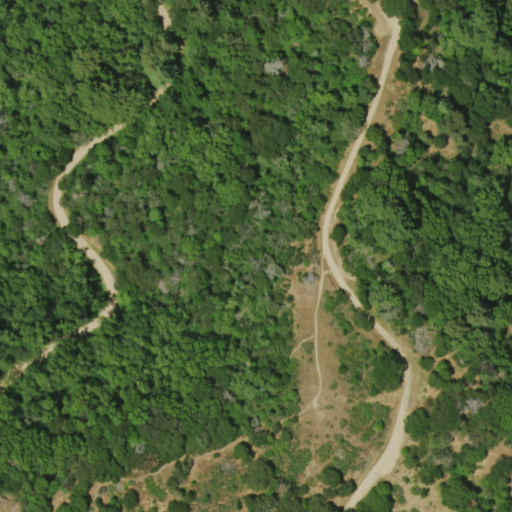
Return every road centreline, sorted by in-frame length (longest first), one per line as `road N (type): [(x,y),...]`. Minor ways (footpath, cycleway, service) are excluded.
road 1 (track): [(350,511),(397,443),(407,361),(334,270),(323,237),(410,0)]
road 2 (track): [(0,383),(94,308),(102,284),(64,224),(60,184),(82,151),(146,94),(168,58),(154,0)]
